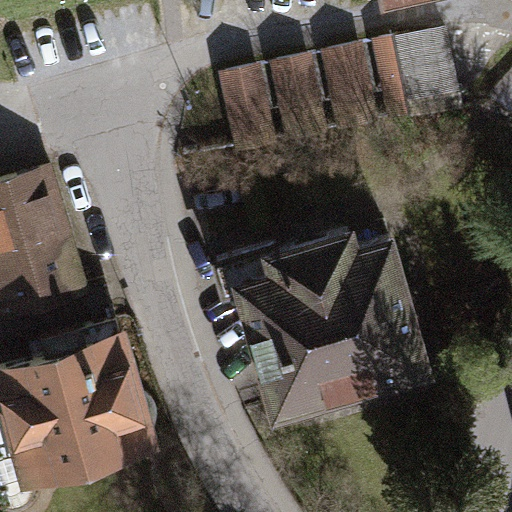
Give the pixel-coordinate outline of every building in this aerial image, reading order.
[(446,24),(394,36),(411,112),(462,101),(446,24)] [(393,32),(372,36),(389,117),(411,112),(394,36),(393,32)] [(363,39),(322,48),(338,126),(379,118),(363,39)] [(312,50),(270,59),(288,138),(329,129),(312,50)] [(260,58),(218,67),(234,147),(277,138),(260,58)] [(511,66),(488,93),(511,106),(511,66)] [(89,289),(52,161),(0,175),(0,309),(1,314),(89,289)] [(432,373),(395,237),(361,247),(353,220),(220,257),(265,419),(432,373)] [(158,440),(125,326),(0,361),(0,411),(20,480),(158,440)]
